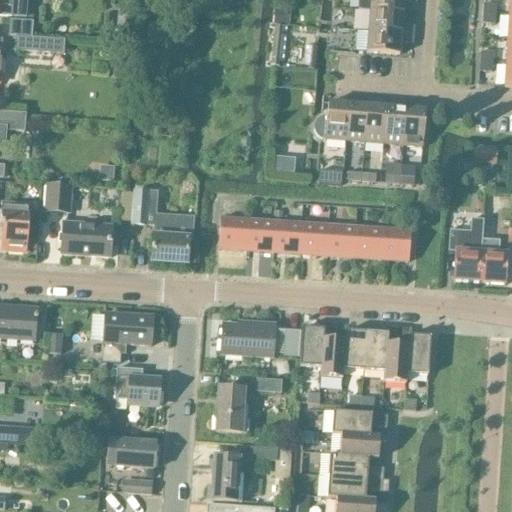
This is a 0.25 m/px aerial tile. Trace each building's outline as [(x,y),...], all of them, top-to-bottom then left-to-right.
[(0,0),(0,18),(10,19),(11,0),(0,0)] [(358,0),(357,11),(369,12),(402,15),(403,3),(415,4),(415,0),(358,0)] [(484,5),(483,15),(495,16),(496,5),(484,5)] [(369,12),(367,33),(413,36),(413,27),(401,26),(402,15),(369,12)] [(483,15),(482,25),(495,26),(495,16),(483,15)] [(10,22),(9,38),(15,38),(31,39),(32,23),(10,22)] [(274,26),(270,67),(271,68),(279,68),(283,27),(274,26)] [(356,32),(354,52),(366,53),(399,56),(400,44),(412,45),(412,44),(413,36),(367,33),(356,32)] [(15,38),(14,52),(51,55),(52,41),(31,39),(23,39),(15,38)] [(481,52),(480,62),(492,63),(493,53),(481,52)] [(310,54),(308,69),(316,70),(317,54),(310,54)] [(480,62),(479,72),(492,73),(492,63),(480,62)] [(321,141),(325,141),(345,143),(348,105),(328,104),(327,117),(323,117),(319,118),(316,121),(314,125),(314,132),(315,136),(317,139),(321,141)] [(348,105),(345,143),(364,144),(367,107),(348,105)] [(367,107),(364,144),(383,146),(386,108),(367,107)] [(386,108),(383,146),(403,147),(406,110),(386,108)] [(425,111),(406,110),(403,147),(422,149),(425,111)] [(0,145),(5,146),(6,134),(24,135),(26,117),(0,114),(0,145)] [(474,148),(472,164),(495,166),(496,151),(474,148)] [(270,173),(285,175),(286,160),(272,159),(270,173)] [(99,177),(112,179),(113,169),(100,167),(99,177)] [(320,171),(319,187),(335,188),(337,172),(320,171)] [(347,174),(346,181),(360,182),(361,175),(347,174)] [(361,175),(360,182),(375,183),(375,176),(361,175)] [(385,177),(384,184),(399,185),(399,178),(385,177)] [(399,178),(399,185),(413,186),(413,179),(399,178)] [(70,185),(46,183),(44,213),(69,214),(70,185)] [(133,192),(130,227),(153,229),(154,216),(155,216),(155,215),(157,195),(157,194),(133,192)] [(495,206),(508,207),(509,196),(496,195),(495,206)] [(29,205),(2,203),(0,232),(0,243),(5,244),(5,251),(26,253),(29,205)] [(274,213),(273,223),(282,223),(282,213),(274,213)] [(301,215),(300,225),(301,225),(308,225),(309,216),(301,215)] [(328,223),(337,223),(337,215),(329,215),(328,223)] [(153,229),(150,265),(186,268),(186,264),(188,242),(192,242),(192,241),(193,219),(166,217),(161,216),(155,216),(154,216),(153,229)] [(220,219),(217,250),(219,250),(219,242),(230,243),(231,251),(244,252),(247,221),(220,219)] [(380,262),(381,254),(392,255),(393,263),(407,264),(409,233),(389,232),(390,220),(382,220),(382,231),(380,262)] [(449,232),(448,253),(454,253),(452,283),(478,284),(481,242),(482,226),(483,221),(471,220),(469,234),(449,232)] [(247,221),(244,252),(246,252),(247,245),(258,245),(259,253),(271,254),(274,223),(255,221),(247,221)] [(274,223),(271,254),(274,254),(274,246),(286,247),(286,255),(298,256),(301,225),(300,225),(282,223),(274,223)] [(109,227),(61,224),(59,256),(107,259),(109,227)] [(301,225),(298,256),(300,256),(301,248),(312,249),(312,257),(326,258),(328,227),(308,225),(301,225)] [(328,227),(326,258),(327,258),(327,250),(339,251),(340,259),(353,260),(355,229),(328,227)] [(355,229),(353,260),(354,252),(365,253),(366,261),(380,262),(382,231),(362,230),(355,229)] [(481,242),(478,284),(504,286),(506,256),(497,255),(498,243),(481,242)] [(35,312),(0,309),(0,340),(32,343),(35,312)] [(101,354),(100,364),(119,365),(120,356),(124,356),(125,346),(150,348),(152,320),(104,316),(101,354)] [(242,324),(242,327),(222,326),(220,357),(272,360),(274,326),(242,324)] [(319,369),(319,379),(341,381),(342,371),(341,371),(344,342),(343,342),(335,342),(336,326),(323,325),(323,331),(320,369),(319,369)] [(301,330),(298,368),(319,369),(320,369),(323,331),(301,330)] [(383,374),(382,383),(405,385),(405,375),(408,337),(409,337),(409,331),(397,330),(396,346),(387,346),(386,345),(384,374),(383,374)] [(284,332),(282,359),(297,360),(299,333),(284,332)] [(344,342),(341,371),(342,371),(362,372),(366,334),(344,333),(343,342),(344,342)] [(366,334),(362,372),(383,374),(384,374),(386,345),(387,346),(387,336),(366,334)] [(408,337),(405,375),(427,377),(430,339),(409,337),(408,337)] [(128,402),(128,405),(158,407),(159,382),(142,381),(142,371),(116,369),(114,401),(128,402)] [(280,382),(255,380),(255,393),(280,394),(280,382)] [(243,392),(218,390),(214,433),(246,436),(248,406),(242,406),(243,392)] [(318,395),(306,395),(306,405),(318,406),(318,395)] [(347,408),(360,409),(360,399),(348,398),(347,408)] [(360,399),(360,409),(372,410),(373,399),(360,399)] [(414,402),(403,402),(402,412),(414,413),(414,402)] [(332,413),(330,436),(340,436),(369,438),(369,437),(369,429),(385,430),(386,417),(332,413)] [(106,421),(105,431),(116,432),(117,426),(111,421),(106,421)] [(0,428),(0,445),(38,448),(39,431),(0,428)] [(314,434),(303,434),(303,445),(314,445),(314,434)] [(340,436),(338,456),(338,457),(367,459),(367,460),(377,460),(378,438),(369,437),(369,438),(340,436)] [(152,470),(154,443),(116,441),(116,443),(109,443),(107,464),(114,467),(114,468),(137,470),(142,474),(148,470),(152,470)] [(251,449),(250,461),(275,463),(276,450),(251,449)] [(329,456),(327,477),(382,481),(382,469),(366,468),(367,460),(367,459),(338,457),(338,456),(329,456)] [(239,459),(213,457),(211,501),(242,502),(243,473),(238,473),(239,459)] [(327,477),(326,499),(335,500),(335,499),(364,501),(365,492),(381,493),(382,482),(382,481),(327,477)] [(121,482),(120,494),(126,495),(151,497),(152,484),(127,482),(121,482)] [(308,511),(310,499),(299,498),(297,511),(308,511)] [(335,499),(335,500),(334,511),(372,511),(374,502),(364,501),(335,499)]
